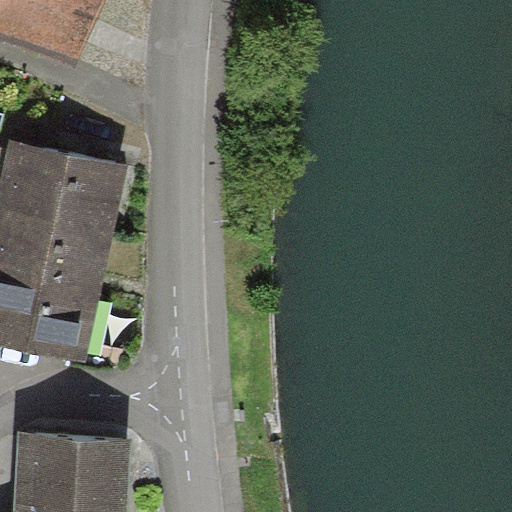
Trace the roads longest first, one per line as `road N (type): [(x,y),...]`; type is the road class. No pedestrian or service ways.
road 1 (residential): [(177,397),(189,0)]
road 2 (residential): [(177,397),(80,394),(0,418)]
